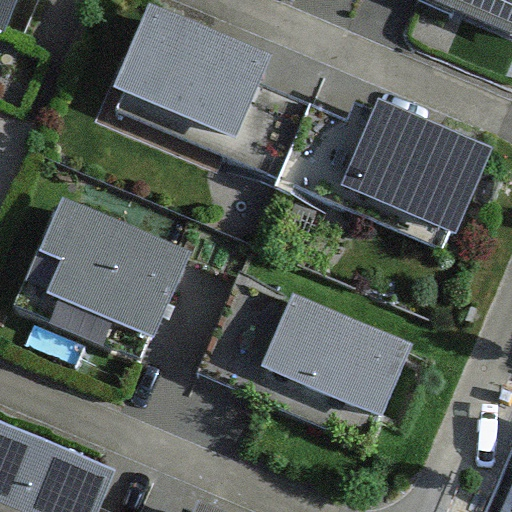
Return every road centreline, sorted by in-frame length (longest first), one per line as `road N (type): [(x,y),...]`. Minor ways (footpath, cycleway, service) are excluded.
road 1 (residential): [(0,381),(303,511)]
road 2 (residential): [(511,128),(213,0)]
road 3 (residential): [(434,511),(511,315)]
road 4 (residential): [(77,0),(0,183)]
